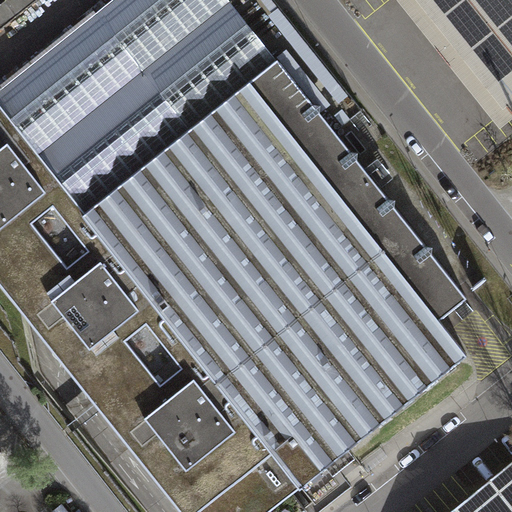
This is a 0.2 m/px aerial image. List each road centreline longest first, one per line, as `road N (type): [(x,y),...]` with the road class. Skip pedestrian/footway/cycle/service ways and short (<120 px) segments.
road 1 (residential): [(511,243),(317,0)]
road 2 (residential): [(367,511),(511,397)]
road 3 (residential): [(105,511),(0,377)]
